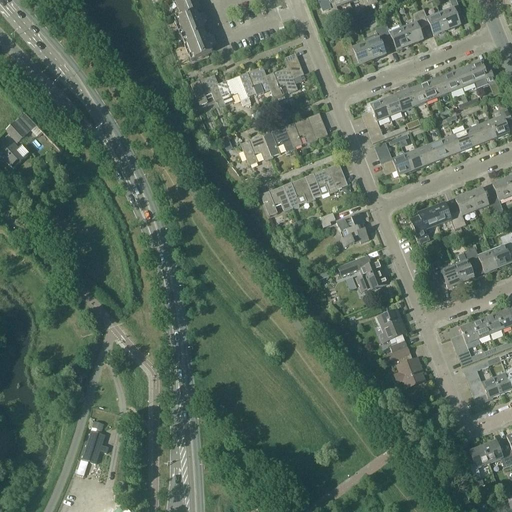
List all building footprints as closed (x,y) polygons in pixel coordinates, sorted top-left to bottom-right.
[(176,3),(178,9),(196,1),(195,0),(171,0),(174,4),(176,3)] [(333,0),(334,3),(329,6),(335,20),(340,18),(337,9),(350,4),(348,0),(333,0)] [(348,0),(350,4),(359,0),(362,0),(366,8),(368,7),(372,6),(369,0),(348,0)] [(369,0),(372,6),(373,8),(373,10),(376,9),(374,5),(378,3),(376,0),(369,0)] [(453,10),(440,15),(447,32),(448,32),(449,33),(455,30),(454,29),(460,27),(455,16),(461,13),(455,0),(451,0),(450,1),(453,10)] [(180,14),(175,15),(177,21),(194,14),(200,12),(196,1),(178,9),(180,14)] [(424,11),(418,13),(424,28),(430,26),(434,37),(439,35),(440,36),(446,34),(446,33),(447,32),(440,15),(427,21),(424,11)] [(416,25),(403,30),(409,47),(411,46),(411,45),(417,43),(417,44),(423,42),(418,31),(424,28),(418,13),(412,16),(416,25)] [(194,14),(177,21),(185,39),(182,40),(183,42),(204,33),(202,28),(205,27),(204,24),(207,23),(204,16),(196,19),(194,14)] [(387,26),(381,28),(386,43),(392,41),(397,52),(402,50),(402,49),(408,46),(408,48),(409,47),(403,30),(390,35),(387,26)] [(377,35),(364,41),(366,45),(372,62),(374,61),(373,60),(380,58),(380,59),(385,56),(381,45),(386,43),(381,28),(375,31),(377,35)] [(204,33),(183,42),(183,43),(185,42),(193,61),(210,55),(208,51),(216,48),(213,39),(210,40),(209,37),(206,39),(204,33)] [(349,41),(344,43),(349,58),(355,56),(359,67),(365,65),(364,64),(371,61),(371,62),(372,62),(366,45),(353,50),(349,41)] [(284,60),(286,65),(298,61),(296,55),(284,60)] [(286,65),(288,70),(300,65),(298,61),(286,65)] [(481,64),(468,69),(474,85),(487,80),(489,86),(495,84),(489,67),(487,68),(486,67),(483,68),(481,64)] [(288,70),(290,75),(302,70),(300,65),(288,70)] [(248,74),(239,77),(239,79),(240,78),(248,99),(256,96),(256,97),(264,94),(263,93),(270,91),(265,78),(266,78),(263,69),(248,75),(248,74)] [(468,69),(456,73),(462,89),(474,85),(468,69)] [(266,78),(265,78),(270,91),(273,99),(274,99),(275,102),(285,98),(282,90),(280,91),(279,90),(286,87),(289,94),(297,91),(295,86),(293,81),(292,81),(290,75),(288,70),(274,75),(266,78)] [(304,77),(302,70),(290,75),(292,81),(293,81),(301,78),(304,77)] [(456,73),(444,78),(450,94),(462,89),(456,73)] [(199,82),(191,86),(199,107),(208,104),(205,97),(212,94),(215,102),(217,101),(221,100),(222,99),(217,86),(214,78),(200,83),(199,82)] [(217,86),(222,99),(221,100),(217,101),(220,109),(224,107),(225,108),(234,105),(231,97),(238,95),(241,103),(243,108),(251,105),(248,99),(240,78),(239,79),(226,84),(225,83),(217,86)] [(444,78),(431,83),(438,99),(450,94),(444,78)] [(431,83),(420,88),(426,104),(438,99),(431,83)] [(420,88),(407,93),(413,109),(426,104),(420,88)] [(402,92),(394,95),(395,97),(395,98),(401,113),(413,109),(407,93),(403,94),(402,92)] [(395,98),(383,103),(389,118),(401,113),(395,98)] [(378,101),(370,104),(373,112),(375,118),(377,123),(389,118),(383,103),(379,104),(378,101)] [(491,123),(490,124),(496,140),(498,139),(498,140),(503,138),(503,137),(509,134),(508,133),(511,131),(511,125),(506,111),(499,113),(501,117),(496,119),(496,120),(491,122),(491,123)] [(375,118),(373,112),(362,117),(364,122),(375,118)] [(307,119),(308,120),(310,126),(322,121),(319,115),(307,119)] [(32,131),(20,118),(5,131),(14,140),(18,144),(32,131)] [(378,124),(377,123),(375,118),(364,122),(366,128),(378,124)] [(294,125),(285,128),(285,129),(293,149),(294,149),(302,146),(299,139),(306,136),(309,145),(317,142),(316,140),(313,133),(310,126),(308,120),(294,126),(294,125)] [(322,121),(310,126),(313,133),(325,129),(322,121)] [(380,130),(378,124),(366,128),(368,134),(380,130)] [(490,124),(478,128),(484,144),(496,140),(490,124)] [(478,128),(465,133),(471,149),(484,144),(478,128)] [(271,134),(263,137),(263,138),(271,158),(272,158),(279,155),(277,148),(283,145),(287,153),(294,150),(294,149),(293,149),(285,129),(271,134)] [(325,129),(313,133),(316,140),(327,136),(325,129)] [(382,135),(380,130),(368,134),(371,140),(382,135)] [(465,133),(453,138),(459,154),(471,149),(465,133)] [(384,140),(382,135),(371,140),(373,145),(384,140)] [(249,143),(240,146),(249,168),(257,164),(254,157),(261,154),(264,162),(272,159),(272,158),(271,158),(263,138),(249,143)] [(453,138),(441,143),(447,159),(459,154),(453,138)] [(441,143),(429,148),(435,164),(447,159),(441,143)] [(374,149),(376,153),(387,149),(386,144),(374,149)] [(14,147),(2,158),(11,168),(12,167),(14,170),(29,156),(22,147),(21,148),(22,149),(19,152),(14,147)] [(429,148),(417,152),(423,168),(435,164),(429,148)] [(376,153),(378,159),(390,155),(387,149),(376,153)] [(417,152),(404,157),(411,173),(423,168),(417,152)] [(399,159),(393,162),(394,166),(396,173),(398,178),(411,173),(404,157),(403,153),(398,155),(399,159)] [(378,159),(381,165),(392,160),(390,155),(378,159)] [(381,165),(383,170),(394,166),(393,162),(392,160),(381,165)] [(328,170),(330,176),(342,172),(339,165),(327,170),(327,171),(328,170)] [(383,170),(385,177),(396,173),(394,166),(383,170)] [(314,175),(305,179),(305,180),(305,179),(313,200),(314,200),(329,194),(329,195),(337,192),(336,191),(333,184),(330,176),(328,170),(327,171),(314,176),(314,175)] [(330,176),(333,184),(344,179),(342,172),(330,176)] [(291,184),(282,188),(283,188),(291,209),(292,209),(293,208),(294,210),(299,208),(298,206),(306,203),(306,204),(307,204),(315,201),(314,200),(313,200),(305,179),(305,180),(291,185),(291,184)] [(348,187),(344,179),(333,184),(336,191),(348,187)] [(497,197),(491,199),(497,214),(503,212),(499,203),(511,198),(505,181),(504,181),(504,182),(498,185),(498,184),(492,186),(497,197)] [(269,193),(260,197),(268,216),(268,218),(274,216),(277,215),(275,207),(281,205),(284,213),(292,210),(292,209),(291,209),(283,188),(269,194),(269,193)] [(469,195),(468,196),(475,212),(488,207),(491,216),(497,214),(491,199),(485,201),(481,190),(476,193),(476,194),(470,196),(469,195)] [(459,212),(454,214),(455,216),(460,229),(465,227),(462,217),(464,216),(475,212),(468,196),(467,196),(467,197),(461,200),(460,199),(455,201),(459,212)] [(432,210),(431,210),(433,216),(437,227),(450,222),(454,231),(460,229),(455,216),(454,214),(448,216),(444,205),(438,207),(438,206),(432,208),(432,210)] [(411,220),(410,221),(411,222),(411,224),(420,245),(428,242),(424,232),(437,227),(433,216),(431,210),(429,211),(429,210),(423,212),(423,213),(418,215),(418,217),(411,220)] [(335,222),(333,215),(320,220),(324,229),(330,226),(330,224),(335,222)] [(345,221),(336,224),(342,240),(340,241),(344,249),(360,243),(360,245),(369,242),(363,226),(364,225),(361,217),(345,223),(345,221)] [(504,248),(491,253),(498,270),(499,270),(499,269),(505,266),(505,267),(511,265),(508,259),(511,257),(511,252),(506,237),(500,239),(504,248)] [(474,249),(469,251),(475,266),(480,264),(485,275),(490,273),(490,272),(496,270),(496,271),(498,270),(491,253),(478,258),(474,249)] [(461,265),(454,268),(460,285),(462,284),(462,285),(468,283),(468,282),(473,280),(469,269),(475,266),(469,251),(463,253),(464,255),(458,257),(461,265)] [(367,257),(337,269),(341,279),(357,273),(360,272),(362,278),(356,280),(358,287),(359,289),(359,288),(361,294),(367,291),(368,293),(387,286),(378,263),(370,266),(367,257)] [(437,264),(431,266),(440,287),(445,285),(447,290),(453,288),(453,289),(459,286),(459,285),(460,285),(454,268),(441,273),(437,264)] [(511,321),(508,311),(496,316),(502,332),(511,327),(511,321)] [(382,317),(376,319),(379,325),(380,324),(384,335),(380,337),(382,343),(394,339),(397,345),(389,348),(392,355),(407,349),(402,336),(406,335),(397,312),(382,318),(382,317)] [(496,316),(483,320),(490,337),(502,332),(496,316)] [(483,320),(472,325),(478,341),(490,337),(483,320)] [(472,325),(459,330),(462,336),(464,341),(466,346),(466,347),(468,351),(480,346),(478,341),(472,325)] [(462,336),(450,340),(452,346),(464,341),(462,336)] [(464,341),(452,346),(454,351),(466,347),(466,346),(464,341)] [(509,350),(507,345),(495,349),(497,355),(509,350)] [(466,347),(454,351),(457,357),(469,352),(468,351),(466,347)] [(392,355),(387,357),(389,363),(398,359),(401,366),(397,368),(400,375),(394,376),(397,384),(402,382),(406,390),(425,383),(416,360),(412,362),(407,349),(392,355)] [(485,359),(497,355),(495,349),(483,354),(485,359)] [(469,352),(457,357),(459,363),(471,358),(469,352)] [(511,356),(511,353),(499,358),(501,363),(511,358),(511,356)] [(471,358),(459,363),(461,368),(473,363),(471,358)] [(489,368),(501,363),(499,358),(487,363),(489,368)] [(487,363),(475,367),(477,372),(489,368),(487,363)] [(463,372),(465,378),(477,374),(477,372),(475,367),(463,372)] [(477,374),(465,378),(467,384),(479,379),(477,374)] [(506,376),(494,380),(500,396),(511,391),(506,376)] [(467,384),(470,390),(482,385),(479,379),(467,384)] [(494,380),(482,385),(484,390),(486,396),(488,401),(500,396),(494,380)] [(484,390),(482,385),(470,390),(472,395),(484,390)] [(486,396),(484,390),(472,395),(474,401),(486,396)] [(103,426),(94,423),(92,429),(101,432),(103,426)] [(96,466),(100,452),(107,454),(108,449),(102,447),(105,438),(90,433),(81,462),(96,466)] [(495,443),(483,448),(489,465),(501,460),(505,470),(511,467),(511,466),(505,452),(500,454),(495,443)] [(473,465),(468,467),(474,482),(480,480),(476,470),(489,465),(483,448),(469,453),(473,465)]
